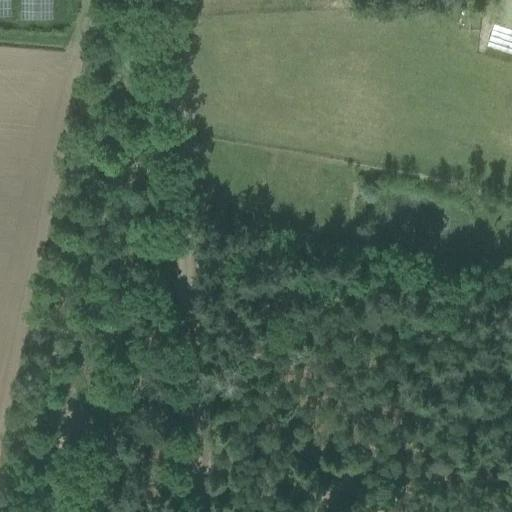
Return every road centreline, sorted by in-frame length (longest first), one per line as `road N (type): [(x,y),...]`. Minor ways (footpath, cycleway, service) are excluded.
road 1 (track): [(181,290),(165,0)]
road 2 (track): [(181,290),(122,414),(98,511)]
road 3 (track): [(223,511),(209,485),(181,290)]
